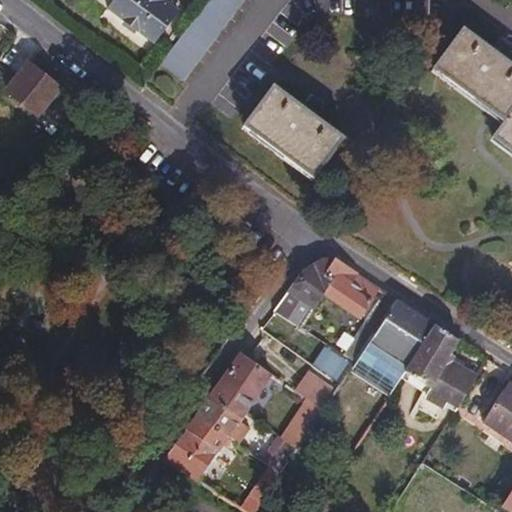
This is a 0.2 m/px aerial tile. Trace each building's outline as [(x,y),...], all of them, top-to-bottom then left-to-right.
[(112,0),(157,35),(181,3),(176,0),(112,0)] [(207,0),(162,59),(185,76),(242,0),(207,0)] [(511,58),(505,54),(493,45),(464,23),(434,64),(505,116),(503,119),(493,133),(511,147),(511,58)] [(499,37),(493,45),(505,54),(511,46),(499,37)] [(8,88),(33,108),(41,98),(47,103),(53,95),(47,90),(55,79),(30,60),(8,88)] [(316,113),(304,104),(274,82),(244,122),(315,174),(345,134),(316,113)] [(311,93),(304,104),(316,113),(325,102),(311,93)] [(305,271),(290,293),(307,304),(315,309),(325,295),(327,292),(317,285),(332,264),(321,264),(305,271)] [(370,303),(378,291),(356,276),(337,264),(332,264),(317,285),(327,292),(325,295),(360,318),(370,303)] [(276,312),(302,329),(315,309),(307,304),(290,293),(276,312)] [(355,364),(396,302),(383,294),(343,356),(355,364)] [(435,328),(397,303),(372,341),(397,357),(391,366),(404,375),(405,374),(435,328)] [(435,328),(405,374),(431,390),(425,400),(443,410),(447,404),(457,410),(476,379),(448,362),(458,343),(435,328)] [(391,366),(397,357),(372,341),(371,340),(355,364),(349,373),(389,399),(404,375),(391,366)] [(355,364),(343,356),(327,345),(313,366),(341,385),(349,373),(355,364)] [(214,393),(244,413),(270,375),(241,355),(214,393)] [(325,411),(339,389),(310,369),(296,391),(325,411)] [(511,387),(508,385),(485,422),(511,440),(511,387)] [(214,393),(209,401),(238,420),(244,413),(214,393)] [(209,401),(197,418),(226,438),(238,420),(209,401)] [(286,440),(299,449),(322,415),(309,406),(286,440)] [(165,462),(168,464),(196,483),(226,438),(197,418),(165,462)] [(249,444),(245,451),(248,453),(282,476),(299,449),(286,440),(273,460),(249,444)] [(250,496),(263,504),(269,495),(282,476),(248,453),(243,462),(263,477),(250,496)] [(486,492),(505,504),(511,493),(511,492),(493,481),(486,492)] [(329,491),(316,511),(328,511),(338,498),(329,491)] [(511,511),(511,493),(505,504),(502,509),(509,511),(511,511)] [(263,504),(257,511),(273,511),(280,503),(269,495),(263,504)]
